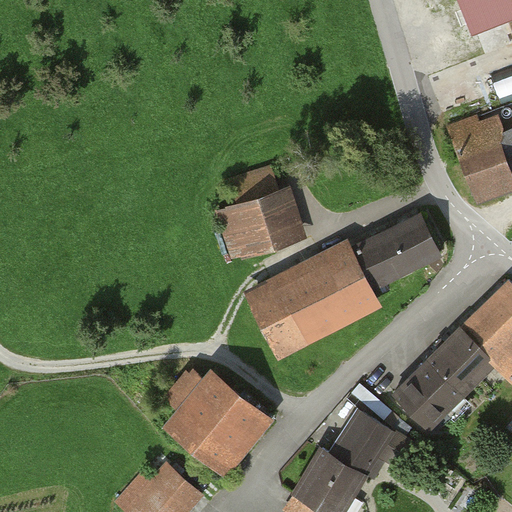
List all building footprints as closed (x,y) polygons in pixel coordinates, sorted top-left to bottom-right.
[(511,0),(471,0),(480,21),(511,8),(511,0)] [(503,94),(511,90),(511,70),(497,77),(503,94)] [(511,121),(492,131),(486,118),(449,136),(481,202),(511,186),(511,180),(508,172),(511,170),(511,121)] [(237,184),(274,179),(273,166),(236,171),(237,184)] [(298,236),(285,190),(217,209),(230,255),(298,236)] [(434,252),(414,214),(344,252),(341,245),(246,297),(277,353),(371,302),(364,290),(434,252)] [(511,379),(511,292),(502,283),(395,393),(425,422),(484,361),(508,384),(511,379)] [(260,421),(202,374),(160,427),(218,473),(260,421)] [(337,511),(386,433),(355,414),(326,460),(316,453),(282,507),(289,511),(337,511)] [(186,511),(199,498),(166,468),(156,480),(145,470),(115,504),(124,511),(186,511)]
